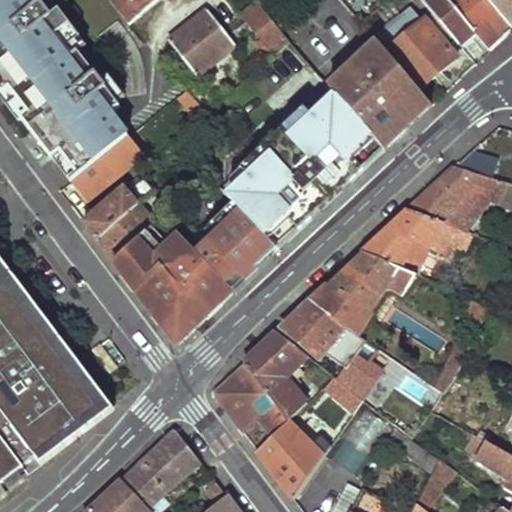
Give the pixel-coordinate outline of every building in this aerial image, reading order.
[(3,0),(0,2),(0,85),(73,181),(132,136),(28,0),(3,0)] [(109,0),(124,19),(148,0),(109,0)] [(148,0),(124,19),(130,27),(164,0),(148,0)] [(475,35),(445,0),(420,0),(422,1),(460,48),(475,35)] [(511,33),(511,32),(485,0),(445,0),(475,35),(491,54),(511,33)] [(511,0),(485,0),(511,32),(511,0)] [(291,40),(260,3),(245,16),(276,51),(291,40)] [(382,47),(388,55),(422,25),(410,12),(375,40),(382,47)] [(210,14),(173,44),(199,79),(237,48),(210,14)] [(388,55),(420,94),(458,62),(425,23),(422,25),(388,55)] [(475,35),(460,48),(464,51),(478,39),(475,35)] [(382,47),(332,89),(339,99),(390,152),(409,131),(433,108),(420,94),(388,55),(382,47)] [(206,111),(190,91),(183,97),(198,117),(206,111)] [(305,123),(300,118),(221,192),(233,205),(279,254),(322,215),(390,152),(339,99),(318,118),(305,123)] [(132,136),(73,181),(87,199),(146,154),(132,136)] [(502,160),(473,151),(454,169),(496,182),(502,160)] [(408,212),(462,232),(469,220),(472,220),(487,202),(490,204),(497,192),(510,195),(511,195),(511,187),(496,182),(454,169),(431,191),(408,212)] [(126,201),(134,210),(152,194),(156,190),(147,182),(126,201)] [(156,190),(152,194),(155,201),(160,197),(156,190)] [(511,195),(510,195),(497,192),(490,204),(510,213),(511,207),(511,195)] [(152,194),(134,210),(138,216),(155,201),(152,194)] [(98,240),(134,210),(126,201),(120,196),(91,219),(87,214),(81,218),(98,240)] [(210,244),(199,254),(226,283),(236,294),(279,254),(233,205),(201,234),(210,244)] [(116,263),(152,232),(138,216),(134,210),(98,240),(107,252),(116,263)] [(362,254),(414,276),(421,263),(418,262),(425,249),(444,258),(449,247),(462,252),(469,235),(462,232),(408,212),(385,233),(362,254)] [(152,232),(116,263),(137,291),(173,340),(189,339),(207,322),(236,294),(226,283),(199,254),(185,238),(175,247),(158,228),(152,232)] [(328,285),(370,315),(387,289),(401,298),(414,276),(362,254),(345,270),(328,285)] [(0,265),(0,284),(97,414),(106,406),(0,265)] [(0,489),(2,488),(16,477),(22,472),(20,471),(97,414),(0,284),(0,489)] [(346,327),(358,335),(370,315),(328,285),(319,294),(311,301),(346,327)] [(489,308),(471,300),(464,315),(482,323),(489,308)] [(293,318),(281,329),(320,359),(346,327),(311,301),(293,318)] [(242,366),(286,425),(308,405),(284,379),(307,358),(276,333),(258,350),(242,366)] [(189,339),(173,340),(180,348),(189,339)] [(459,377),(470,350),(456,345),(445,367),(459,377)] [(234,424),(256,454),(286,425),(242,366),(211,394),(234,424)] [(459,377),(445,367),(434,389),(443,396),(454,383),(456,380),(459,377)] [(334,379),(344,387),(348,380),(340,373),(334,379)] [(334,379),(323,391),(354,416),(364,402),(344,387),(334,379)] [(443,396),(441,398),(447,403),(453,395),(457,395),(463,387),(454,383),(443,396)] [(443,396),(434,389),(425,401),(429,403),(426,409),(432,411),(436,404),(441,398),(443,396)] [(474,435),(474,436),(480,426),(446,406),(444,408),(436,404),(432,411),(474,435)] [(111,413),(106,406),(97,414),(20,471),(22,472),(26,477),(111,413)] [(353,477),(388,429),(365,411),(329,459),(353,477)] [(292,501),(329,450),(317,440),(309,448),(286,425),(256,454),(274,478),(292,501)] [(393,425),(385,441),(432,479),(442,461),(412,439),(393,425)] [(123,481),(156,510),(201,463),(176,431),(170,433),(147,457),(123,481)] [(511,456),(474,436),(474,435),(466,450),(478,457),(476,462),(509,482),(505,489),(511,493),(511,456)] [(458,473),(442,461),(432,479),(428,486),(439,496),(458,473)] [(16,477),(2,488),(8,496),(22,485),(16,477)] [(226,497),(213,480),(209,484),(210,488),(209,490),(220,502),(226,497)] [(110,494),(98,507),(104,511),(153,511),(156,510),(123,481),(110,494)] [(426,511),(439,496),(428,486),(417,506),(424,511),(426,511)] [(373,511),(377,504),(358,494),(348,511),(373,511)] [(209,511),(236,511),(226,497),(220,502),(209,511)]
